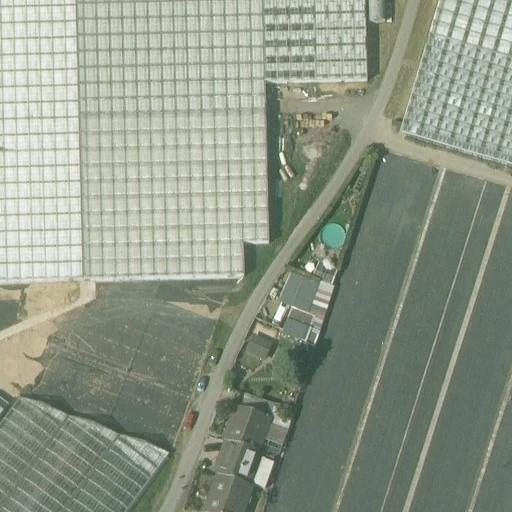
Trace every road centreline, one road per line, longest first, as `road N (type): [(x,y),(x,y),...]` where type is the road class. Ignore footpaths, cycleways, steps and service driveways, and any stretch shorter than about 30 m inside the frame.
road 1 (residential): [(173,511),(224,370),(262,293),(390,95),(418,0)]
road 2 (track): [(368,134),(511,179)]
